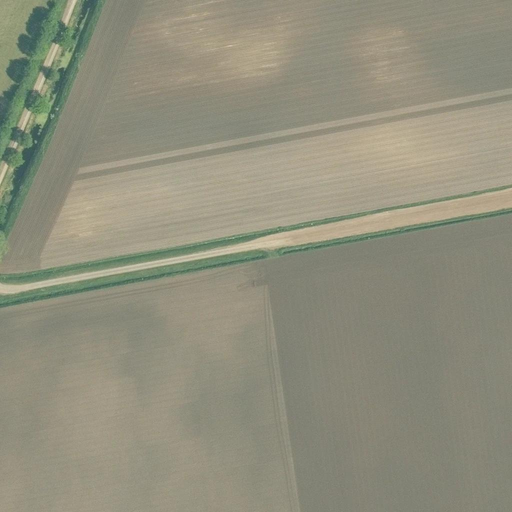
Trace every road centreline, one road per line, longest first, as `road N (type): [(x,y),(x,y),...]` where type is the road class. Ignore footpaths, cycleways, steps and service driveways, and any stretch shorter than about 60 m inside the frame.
road 1 (unclassified): [(0,288),(287,236)]
road 2 (track): [(511,196),(287,236)]
